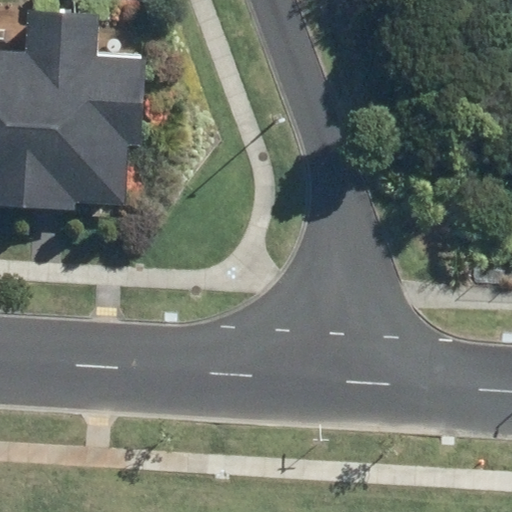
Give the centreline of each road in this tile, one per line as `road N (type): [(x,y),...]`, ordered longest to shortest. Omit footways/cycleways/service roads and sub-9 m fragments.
road 1 (residential): [(345,384),(333,172),(268,0)]
road 2 (tertiary): [(345,384),(0,362)]
road 3 (tertiary): [(511,392),(345,384)]
